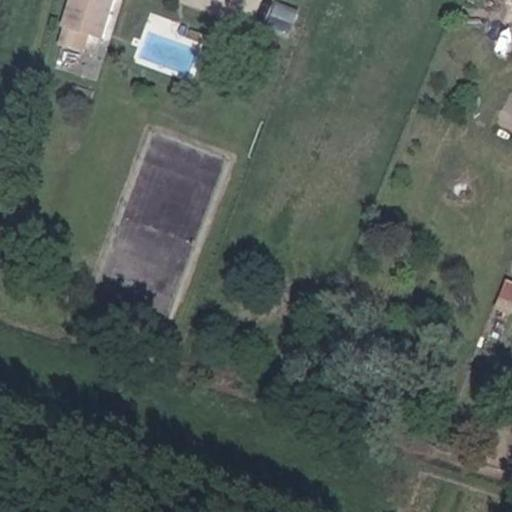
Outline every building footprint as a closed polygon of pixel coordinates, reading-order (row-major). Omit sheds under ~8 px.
[(68,0),(47,88),(74,95),(83,98),(108,2),(102,0),(68,0)] [(166,14),(180,20),(186,0),(129,0),(129,1),(166,14)] [(186,0),(180,20),(209,30),(220,0),(186,0)] [(161,31),(175,36),(180,20),(166,14),(161,31)] [(180,20),(175,36),(202,47),(209,30),(180,20)] [(69,117),(74,95),(47,88),(42,109),(69,117)] [(511,276),(509,276),(500,306),(511,310),(511,276)]
